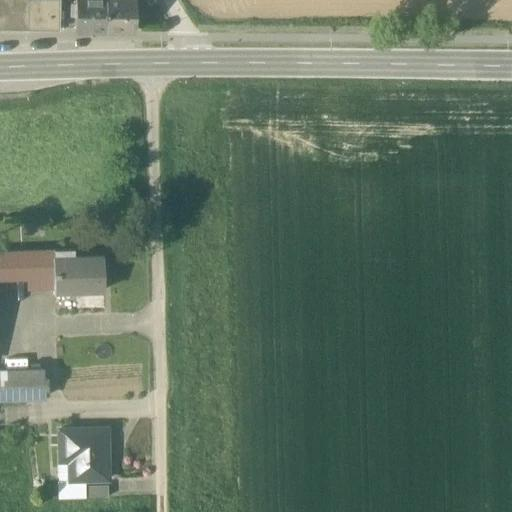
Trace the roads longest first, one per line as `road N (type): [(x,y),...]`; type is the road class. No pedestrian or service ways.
road 1 (secondary): [(511,66),(0,70)]
road 2 (track): [(161,511),(152,64)]
road 3 (track): [(159,409),(63,411),(49,402),(46,335),(57,326),(157,323)]
